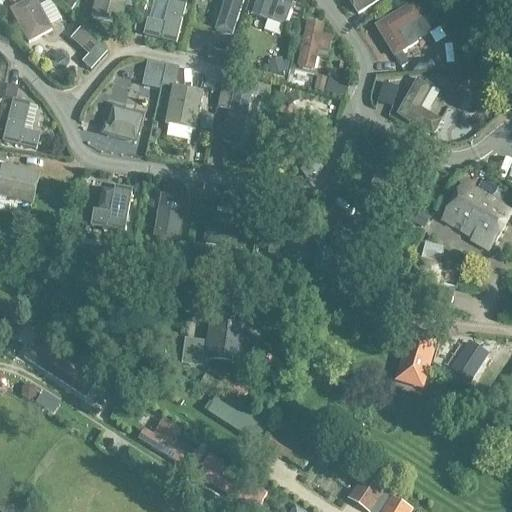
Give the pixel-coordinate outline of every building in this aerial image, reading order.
[(30,0),(10,11),(29,45),(53,32),(36,0),(30,0)] [(76,0),(64,0),(62,5),(72,12),(79,1),(76,0)] [(95,0),(94,4),(91,20),(122,27),(127,0),(95,0)] [(147,22),(143,38),(177,46),(187,4),(170,0),(169,3),(164,24),(164,27),(152,24),(147,22)] [(226,0),(215,32),(231,37),(244,0),(226,0)] [(258,0),(253,15),(268,21),(282,26),(283,27),(291,6),(293,0),(258,0)] [(348,0),(358,15),(382,0),(348,0)] [(414,5),(376,28),(395,58),(410,49),(418,44),(409,29),(423,20),(414,5)] [(308,25),(298,69),(314,72),(316,61),(318,51),(330,54),(333,40),(321,38),(323,29),(308,25)] [(80,31),(71,41),(89,58),(83,64),(91,72),(107,55),(98,47),(80,31)] [(218,38),(214,51),(227,55),(231,43),(218,38)] [(409,65),(403,55),(396,60),(401,69),(409,65)] [(282,60),(270,63),(273,76),(285,74),(282,60)] [(317,79),(314,93),(324,95),(327,81),(317,79)] [(330,80),(325,94),(345,100),(349,86),(330,80)] [(419,82),(398,117),(433,137),(441,124),(428,116),(440,94),(432,90),(419,82)] [(383,86),(378,105),(393,110),(399,91),(383,86)] [(7,87),(5,97),(17,99),(19,89),(7,87)] [(263,100),(266,90),(253,87),(251,95),(235,90),(235,92),(230,113),(223,142),(239,146),(251,97),(263,100)] [(193,129),(199,97),(175,92),(169,124),(193,129)] [(295,95),(284,101),(286,106),(288,108),(290,107),(299,102),(295,95)] [(14,104),(3,144),(36,152),(40,137),(24,133),(30,108),(14,104)] [(105,126),(102,138),(136,147),(144,118),(113,110),(108,127),(105,126)] [(277,148),(275,159),(292,163),(297,136),(312,140),(316,124),(314,123),(299,120),(284,117),(277,148)] [(384,162),(369,190),(399,205),(406,205),(412,192),(411,191),(417,179),(384,162)] [(3,168),(0,179),(0,197),(32,205),(39,177),(3,168)] [(114,188),(110,215),(93,212),(90,228),(103,230),(103,234),(125,237),(132,191),(114,188)] [(464,190),(447,222),(491,248),(510,216),(464,190)] [(160,198),(153,240),(178,244),(178,242),(185,202),(161,198),(160,198)] [(210,215),(205,244),(241,250),(246,221),(210,215)] [(269,255),(269,257),(303,260),(307,216),(290,215),(290,216),(287,242),(271,240),(269,255)] [(344,220),(330,245),(365,265),(379,239),(344,220)] [(190,247),(180,245),(178,254),(189,256),(190,247)] [(331,252),(315,250),(312,273),(328,275),(331,252)] [(419,261),(412,281),(437,289),(443,268),(419,261)] [(95,294),(81,304),(86,311),(82,313),(90,323),(107,311),(106,310),(110,307),(105,300),(102,303),(95,294)] [(270,317),(268,330),(299,334),(300,321),(300,319),(270,316),(270,317)] [(205,359),(205,361),(253,367),(253,364),(254,354),(251,354),(253,343),(244,342),(246,330),(213,326),(210,326),(208,341),(205,359)] [(409,333),(395,384),(423,392),(438,340),(420,335),(410,332),(409,333)] [(63,338),(55,343),(62,351),(69,345),(63,338)] [(186,341),(182,366),(201,369),(202,360),(204,360),(206,343),(186,341)] [(37,342),(25,361),(52,378),(56,372),(52,368),(57,360),(56,359),(58,356),(37,342)] [(490,357),(468,342),(449,371),(472,386),(490,357)] [(56,372),(52,378),(86,401),(96,385),(57,360),(52,368),(56,372)] [(217,395),(222,386),(206,377),(201,385),(217,395)] [(511,378),(501,397),(511,403),(511,378)] [(17,391),(28,400),(37,389),(27,380),(17,391)] [(254,406),(269,404),(268,391),(253,393),(254,406)] [(43,394),(36,406),(53,417),(60,406),(43,394)] [(246,405),(230,429),(247,440),(262,415),(246,405)] [(145,432),(139,442),(180,466),(185,458),(170,449),(178,436),(161,426),(154,437),(145,432)] [(273,429),(263,445),(304,471),(314,454),(273,429)] [(209,458),(197,476),(251,511),(257,511),(267,498),(239,480),(233,489),(217,478),(224,468),(209,458)] [(361,479),(347,501),(364,511),(412,511),(413,511),(361,479)] [(26,511),(2,490),(0,492),(0,511),(26,511)]
